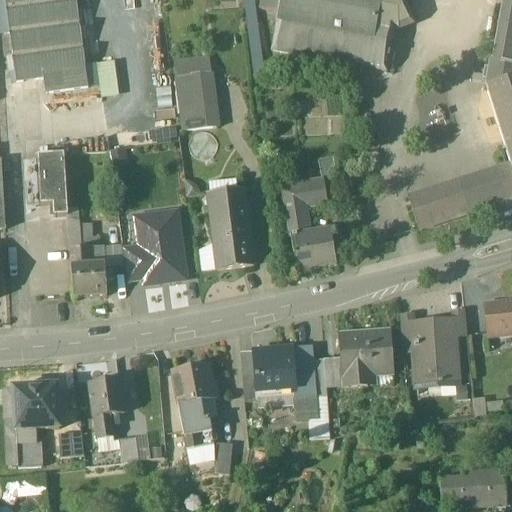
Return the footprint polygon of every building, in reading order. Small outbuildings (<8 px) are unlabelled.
[(75,0),(5,0),(17,84),(45,80),(86,75),(75,0)] [(262,0),(261,12),(278,15),(280,0),(383,0),(376,43),(392,45),(394,32),(399,33),(415,27),(403,0),(262,0)] [(383,0),(280,0),(278,15),(276,26),(375,44),(376,43),(383,0)] [(511,0),(503,0),(492,64),(489,64),(485,91),(488,92),(511,83),(511,0)] [(252,76),(262,76),(259,10),(249,11),(252,76)] [(375,44),(276,26),(271,54),(387,75),(392,45),(376,43),(375,44)] [(90,88),(101,87),(102,97),(119,96),(117,62),(88,64),(90,88)] [(210,63),(175,68),(185,133),(219,128),(210,63)] [(86,75),(45,80),(47,95),(88,90),(86,75)] [(511,83),(488,92),(511,167),(511,83)] [(64,157),(38,158),(41,208),(53,207),(54,219),(68,218),(64,157)] [(511,167),(409,200),(420,233),(504,206),(507,218),(511,216),(511,167)] [(321,172),(287,177),(289,188),(283,189),(285,201),(300,198),(302,208),(327,204),(326,198),(322,175),(321,172)] [(332,173),(322,175),(326,198),(336,196),(332,173)] [(235,178),(185,183),(187,199),(208,197),(208,196),(236,193),(235,178)] [(236,193),(208,196),(208,197),(213,243),(248,239),(243,192),(236,193)] [(302,208),(300,198),(285,201),(292,241),(307,238),(302,208)] [(93,241),(93,224),(81,225),(80,213),(68,214),(69,242),(93,241)] [(137,232),(139,248),(144,284),(145,288),(185,282),(177,215),(151,218),(152,230),(137,232)] [(307,238),(292,241),(297,274),(336,267),(331,234),(307,238)] [(248,239),(213,243),(216,272),(251,269),(248,239)] [(127,286),(144,284),(139,248),(122,251),(127,286)] [(92,249),(70,251),(72,269),(93,268),(92,249)] [(93,268),(72,269),(74,300),(107,298),(106,283),(113,283),(112,269),(105,270),(105,267),(93,268)] [(507,306),(485,308),(488,340),(511,337),(511,302),(506,303),(507,306)] [(465,315),(450,316),(451,326),(453,326),(454,340),(455,340),(467,338),(465,315)] [(415,319),(400,320),(403,355),(415,354),(417,354),(415,329),(416,329),(415,319)] [(416,329),(415,329),(417,354),(415,354),(418,390),(441,388),(444,380),(458,379),(455,340),(454,340),(453,326),(451,326),(416,329)] [(389,334),(340,338),(342,361),(344,387),(344,391),(378,388),(377,378),(393,377),(389,334)] [(272,352),(253,354),(255,376),(257,395),(259,395),(295,392),(296,400),(316,399),(312,349),(293,351),(293,353),(272,355),(272,352)] [(342,361),(324,362),(326,389),(344,387),(342,361)] [(209,368),(173,375),(179,408),(197,404),(218,400),(214,384),(213,385),(209,368)] [(255,376),(243,377),(245,405),(259,404),(259,395),(257,395),(255,376)] [(120,383),(91,386),(95,419),(111,417),(124,416),(120,383)] [(57,389),(13,392),(14,405),(8,405),(9,420),(15,420),(16,434),(32,433),(60,431),(57,389)] [(179,408),(188,452),(215,446),(209,421),(200,423),(197,404),(179,408)] [(111,417),(95,419),(98,442),(114,440),(111,417)] [(32,433),(16,434),(19,471),(42,470),(40,445),(33,446),(32,433)] [(83,435),(71,436),(73,460),(85,459),(83,435)] [(71,436),(59,437),(61,461),(73,460),(71,436)] [(136,441),(120,443),(123,466),(139,464),(136,441)] [(218,445),(216,474),(230,475),(233,446),(218,445)] [(504,475),(464,477),(464,482),(441,484),(442,511),(506,508),(504,475)]
